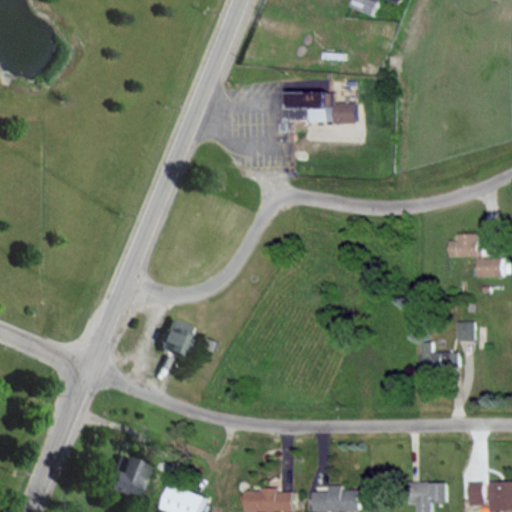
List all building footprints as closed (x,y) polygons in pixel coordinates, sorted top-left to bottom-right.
[(355,0),(353,6),(377,15),(383,0),(355,0)] [(293,121),(358,120),(358,101),(337,101),(337,90),(292,91),(293,121)] [(452,255),(485,255),(485,247),(480,247),(480,232),(459,232),(459,239),(451,239),(452,255)] [(480,275),(505,275),(505,256),(479,257),(480,275)] [(189,325),(164,318),(155,348),(180,355),(189,325)] [(477,321),(460,320),(460,339),(477,340),(477,321)] [(462,351),(435,351),(435,341),(424,341),(424,368),(462,367),(462,351)] [(142,464),(116,453),(102,486),(128,497),(142,464)] [(511,479),(491,480),(492,510),(511,509),(511,479)] [(449,501),(448,481),(417,481),(418,511),(433,511),(433,501),(449,501)] [(470,481),(471,504),(486,503),(485,481),(470,481)] [(176,511),(202,511),(208,496),(173,483),(164,507),(176,511)] [(315,510),(362,509),(362,488),(345,488),(345,483),(332,484),(332,490),(315,490),(315,510)] [(247,488),(247,510),(296,509),(295,490),(280,491),(280,488),(247,488)]
